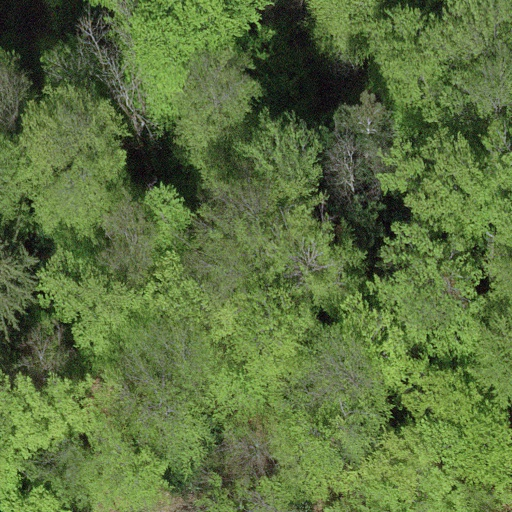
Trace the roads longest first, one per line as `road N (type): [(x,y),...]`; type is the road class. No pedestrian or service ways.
road 1 (track): [(511,85),(166,254),(0,388)]
road 2 (track): [(328,0),(0,91)]
